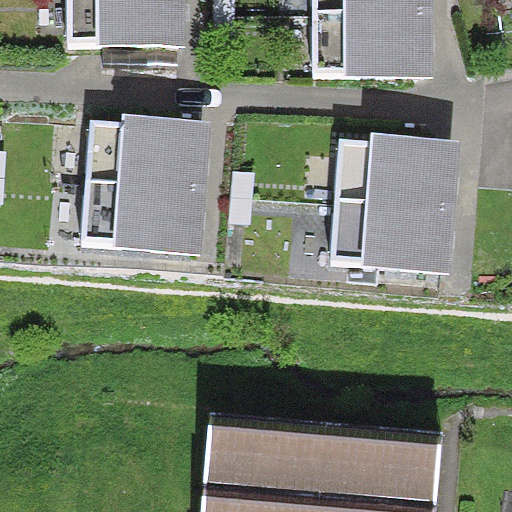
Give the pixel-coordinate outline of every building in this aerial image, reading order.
[(68,0),(68,44),(178,46),(178,22),(178,0),(68,0)] [(313,0),(313,78),(427,79),(427,50),(427,0),(313,0)] [(202,129),(100,120),(89,243),(191,252),(193,228),(198,167),(202,129)] [(450,155),(346,145),(336,264),(439,273),(442,242),(447,185),(450,155)] [(437,511),(443,442),(213,422),(205,511),(437,511)]
